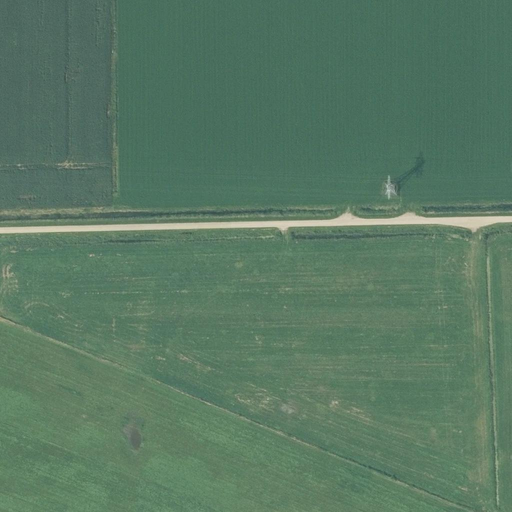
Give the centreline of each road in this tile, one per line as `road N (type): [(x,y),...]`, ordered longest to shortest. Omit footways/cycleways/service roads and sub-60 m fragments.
road 1 (unclassified): [(0,231),(511,219)]
road 2 (track): [(0,209),(112,206),(111,0)]
